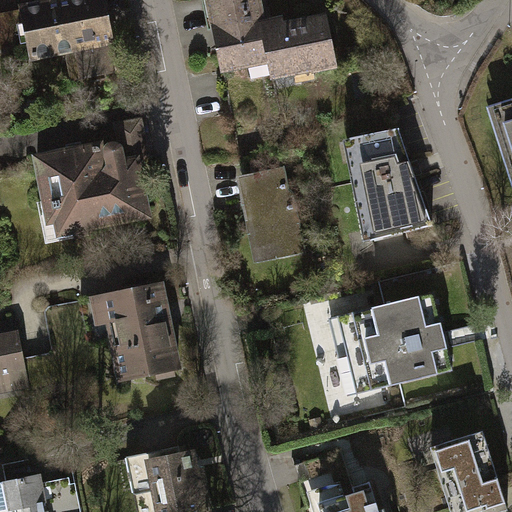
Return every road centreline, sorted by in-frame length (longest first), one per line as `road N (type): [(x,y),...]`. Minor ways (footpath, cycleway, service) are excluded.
road 1 (residential): [(164,0),(189,145),(275,511)]
road 2 (residential): [(437,82),(511,344)]
road 3 (unknown): [(213,247),(28,294),(32,336)]
road 4 (unknown): [(181,101),(0,147)]
